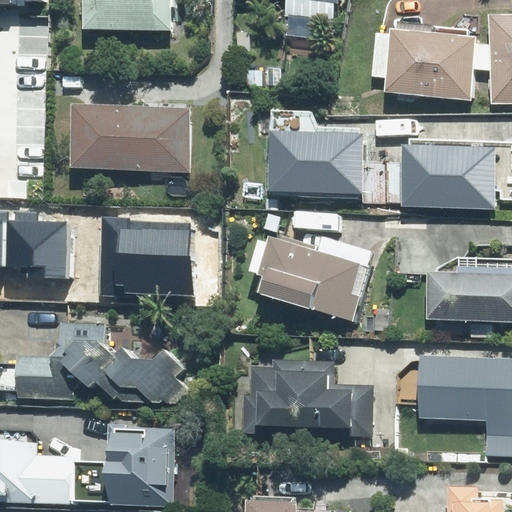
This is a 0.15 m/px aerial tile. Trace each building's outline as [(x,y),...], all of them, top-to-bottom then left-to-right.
[(175,0),(88,0),(88,30),(175,31),(175,0)] [(341,0),(292,0),(290,19),(339,25),(341,0)] [(511,16),(494,16),(495,105),(511,105),(511,16)] [(253,34),(232,32),(230,55),(251,57),(253,34)] [(482,39),(397,32),(396,36),(378,34),(374,80),(393,81),(391,94),(477,102),(482,39)] [(196,110),(78,106),(76,169),(193,173),(196,110)] [(371,136),(279,133),(277,194),(369,197),(371,136)] [(503,150),(410,147),(408,208),(501,212),(503,150)] [(0,266),(6,266),(8,214),(0,213),(0,266)] [(31,279),(74,281),(77,225),(38,223),(39,215),(12,214),(10,267),(31,268),(31,279)] [(102,216),(99,293),(192,297),(195,220),(102,216)] [(375,264),(279,235),(261,295),(357,323),(375,264)] [(511,322),(511,261),(451,259),(450,266),(435,265),(433,320),(511,322)] [(205,322),(179,320),(178,344),(204,346),(205,322)] [(60,359),(25,358),(25,365),(3,364),(2,391),(24,392),(24,400),(178,404),(192,391),(180,379),(188,369),(169,352),(158,362),(121,361),(109,347),(109,327),(69,326),(69,346),(60,345),(60,359)] [(511,360),(426,357),(424,419),(490,421),(488,456),(511,456),(511,360)] [(276,370),(249,369),(247,431),(376,435),(378,387),(338,385),(339,364),(276,362),(276,370)] [(176,509),(179,431),(117,428),(115,465),(80,463),(79,506),(176,509)] [(40,440),(0,439),(0,503),(76,506),(77,458),(40,456),(40,440)] [(509,511),(510,491),(452,488),(451,511),(509,511)] [(335,511),(336,506),(254,503),(253,511),(335,511)]
